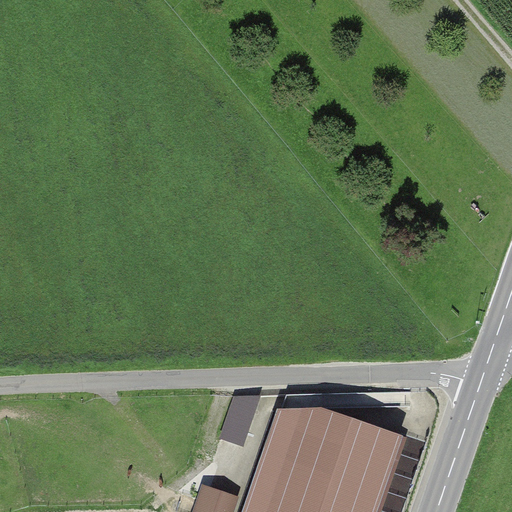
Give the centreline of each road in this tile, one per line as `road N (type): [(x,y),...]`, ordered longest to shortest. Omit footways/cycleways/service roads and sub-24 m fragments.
road 1 (unclassified): [(0,385),(437,373),(481,386)]
road 2 (secondary): [(437,511),(481,386)]
